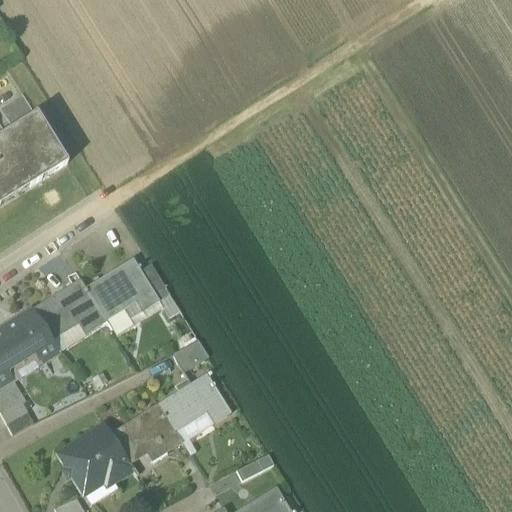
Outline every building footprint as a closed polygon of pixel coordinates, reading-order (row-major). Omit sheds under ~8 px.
[(2,111),(13,128),(35,113),(24,97),(2,111)] [(0,140),(0,211),(69,166),(37,116),(0,140)] [(132,260),(84,291),(104,323),(133,304),(140,315),(157,304),(159,303),(140,274),(132,260)] [(140,274),(159,303),(168,298),(150,268),(140,274)] [(105,325),(104,323),(84,291),(79,283),(31,312),(48,339),(79,320),(89,335),(105,325)] [(179,315),(168,298),(159,303),(157,304),(162,311),(169,322),(179,315)] [(104,323),(105,325),(115,341),(162,311),(157,304),(140,315),(133,304),(104,323)] [(58,354),(48,339),(31,312),(0,331),(0,367),(5,376),(6,375),(34,357),(41,367),(58,356),(58,354)] [(58,354),(89,335),(79,320),(48,339),(58,354)] [(177,367),(182,375),(207,359),(204,354),(202,351),(197,344),(172,357),(177,367)] [(34,357),(6,375),(12,383),(41,367),(34,357)] [(12,383),(6,375),(5,376),(0,367),(0,389),(10,383),(10,384),(12,383)] [(91,381),(96,391),(107,385),(102,375),(91,381)] [(204,377),(156,407),(173,434),(203,415),(210,426),(212,425),(228,415),(204,377)] [(0,418),(5,428),(27,416),(22,406),(25,404),(12,383),(10,384),(0,390),(0,418)] [(181,445),(173,434),(156,407),(109,436),(126,464),(143,453),(156,445),(163,456),(181,445)] [(173,434),(181,445),(189,459),(195,455),(188,443),(213,427),(212,425),(210,426),(203,415),(173,434)] [(33,427),(27,416),(5,428),(11,439),(33,427)] [(131,472),(126,464),(109,436),(104,428),(57,458),(78,491),(103,475),(107,482),(109,486),(112,484),(131,472)] [(150,464),(163,456),(156,445),(143,453),(150,464)] [(235,474),(241,485),(273,468),(267,458),(235,474)] [(103,475),(78,491),(82,497),(107,482),(103,475)] [(107,482),(82,497),(89,509),(117,492),(112,484),(109,486),(107,482)] [(288,511),(275,490),(239,511),(288,511)] [(53,511),(77,511),(80,511),(74,500),(53,511)]
